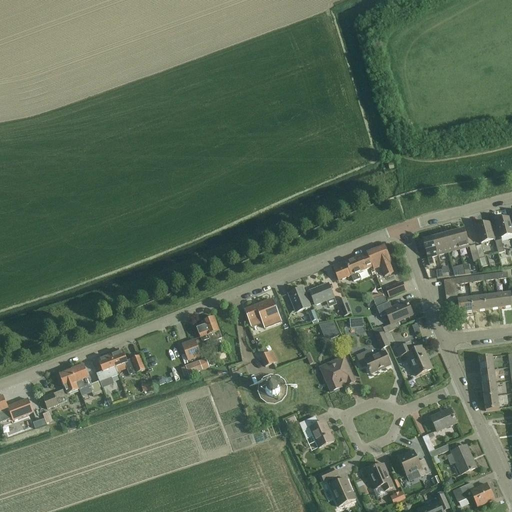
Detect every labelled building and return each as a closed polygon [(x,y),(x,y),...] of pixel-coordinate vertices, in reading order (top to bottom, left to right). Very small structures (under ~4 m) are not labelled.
[(497,221),(495,222),(500,239),(511,235),(511,229),(509,218),(503,220),(501,218),(497,219),(497,221)] [(476,227),(481,244),(494,240),(490,223),(476,227)] [(465,230),(454,233),(459,251),(469,248),(465,230)] [(459,251),(454,233),(444,236),(448,254),(459,251)] [(448,254),(444,236),(433,239),(438,257),(448,254)] [(428,260),(429,266),(434,265),(432,258),(438,257),(433,239),(423,242),(428,260)] [(501,241),(495,242),(498,255),(504,253),(501,241)] [(469,248),(473,263),(479,261),(479,260),(476,248),(475,246),(469,248)] [(476,248),(479,260),(479,261),(481,269),(487,267),(482,246),(476,248)] [(385,247),(367,254),(372,267),(373,268),(374,271),(381,268),(385,277),(393,274),(389,264),(391,263),(385,247)] [(367,254),(345,263),(346,265),(351,277),(354,283),(360,280),(357,274),(373,268),(372,267),(367,254)] [(446,266),(447,272),(459,269),(458,263),(446,266)] [(341,281),(351,277),(346,265),(337,269),(341,281)] [(389,299),(403,293),(406,292),(403,283),(386,290),(389,299)] [(329,285),(309,292),(315,306),(326,302),(334,299),(329,285)] [(303,289),(288,295),(296,314),(310,308),(303,289)] [(380,295),(369,297),(370,301),(373,300),(385,297),(381,289),(381,290),(378,291),(380,295)] [(497,296),(499,310),(500,309),(511,308),(511,307),(511,306),(510,295),(497,296)] [(499,310),(497,296),(484,298),(486,311),(499,310)] [(385,297),(373,300),(377,308),(387,304),(385,297)] [(486,311),(484,298),(471,300),(473,313),(486,311)] [(344,317),(351,314),(345,300),(345,299),(338,302),(344,317)] [(458,301),(459,306),(460,315),(473,313),(471,300),(458,301)] [(279,319),(272,301),(245,311),(250,322),(258,319),(261,324),(263,323),(265,329),(280,323),(279,319)] [(413,316),(407,302),(392,309),(389,303),(387,304),(377,308),(377,309),(381,318),(387,316),(391,325),(383,329),(385,335),(391,332),(400,328),(397,323),(413,316)] [(309,314),(310,317),(312,323),(318,320),(314,312),(309,314)] [(201,338),(200,336),(207,334),(211,344),(222,339),(214,318),(210,320),(208,319),(206,320),(205,321),(203,322),(204,325),(196,327),(200,338),(201,338)] [(335,332),(341,330),(336,319),(330,321),(335,332)] [(363,319),(350,321),(351,329),(364,328),(363,319)] [(376,338),(381,351),(389,347),(384,334),(376,338)] [(268,344),(280,341),(278,336),(267,339),(268,344)] [(188,362),(201,357),(195,340),(182,345),(188,362)] [(410,345),(396,351),(399,358),(406,355),(416,377),(432,370),(422,347),(413,351),(410,345)] [(284,347),(270,351),(274,363),(288,359),(284,347)] [(124,351),(123,352),(111,356),(116,369),(127,365),(131,376),(138,373),(139,374),(146,371),(141,357),(133,360),(129,362),(124,351)] [(149,351),(141,355),(148,369),(156,365),(149,351)] [(371,375),(391,367),(385,352),(373,358),(370,351),(356,357),(362,370),(368,367),(371,375)] [(268,353),(260,357),(265,368),(273,364),(268,353)] [(116,369),(111,356),(99,361),(104,372),(97,375),(99,382),(118,375),(116,369)] [(348,386),(355,382),(344,358),(327,365),(331,374),(324,377),(331,393),(342,388),(341,386),(347,384),(348,386)] [(479,360),(481,373),(494,371),(492,358),(479,360)] [(189,376),(202,371),(210,368),(207,360),(199,363),(199,362),(186,367),(189,376)] [(85,366),(73,371),(78,384),(83,382),(87,394),(91,393),(93,398),(103,394),(99,383),(92,386),(85,366)] [(78,386),(73,371),(60,375),(65,388),(66,388),(68,395),(80,391),(78,386)] [(481,373),(482,386),(496,384),(494,371),(481,373)] [(281,391),(280,387),(278,384),(274,383),(271,383),(267,385),(265,388),(265,391),(265,394),(267,397),(270,399),(273,399),(276,399),(279,397),(281,394),(281,391)] [(482,386),(484,399),(497,397),(496,384),(482,386)] [(48,410),(68,402),(64,391),(43,398),(48,410)] [(4,397),(0,398),(0,424),(12,419),(13,422),(34,414),(29,400),(8,408),(4,397)] [(486,412),(499,410),(497,397),(484,399),(486,412)] [(450,410),(431,419),(437,433),(456,424),(450,410)] [(43,415),(46,424),(52,422),(49,413),(43,415)] [(294,417),(285,421),(288,428),(298,424),(294,417)] [(319,425),(316,418),(299,425),(303,433),(306,440),(314,437),(319,449),(334,443),(329,433),(329,432),(328,431),(325,423),(319,425)] [(45,420),(33,424),(35,430),(41,428),(47,426),(46,423),(45,420)] [(424,438),(431,453),(437,451),(430,436),(424,438)] [(439,450),(431,453),(429,454),(432,459),(450,451),(448,446),(447,446),(439,450)] [(452,456),(447,458),(451,466),(456,464),(461,476),(477,469),(467,447),(451,454),(452,456)] [(420,478),(430,474),(424,460),(419,463),(414,452),(398,459),(406,477),(418,472),(420,478)] [(384,493),(394,488),(384,465),(367,472),(369,476),(375,490),(382,487),(384,493)] [(324,483),(337,477),(333,470),(321,475),(324,483)] [(418,472),(406,477),(409,484),(420,478),(418,472)] [(438,478),(431,480),(435,487),(441,484),(438,478)] [(339,508),(356,500),(346,479),(329,487),(339,508)] [(472,484),(459,490),(453,493),(458,504),(473,497),(478,508),(494,501),(487,485),(475,490),(472,484)] [(394,496),(391,498),(394,506),(406,501),(403,493),(400,494),(399,493),(394,496)] [(437,501),(438,503),(418,511),(444,511),(450,510),(444,497),(443,497),(443,498),(438,500),(437,499),(437,500),(437,501)]
